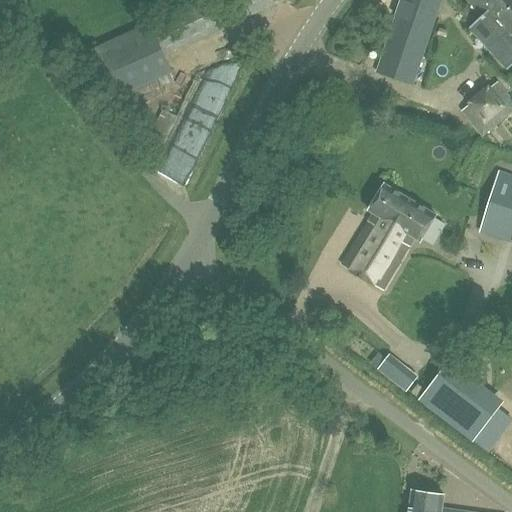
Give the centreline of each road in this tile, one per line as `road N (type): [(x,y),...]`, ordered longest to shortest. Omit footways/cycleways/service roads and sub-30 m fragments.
road 1 (unclassified): [(511,506),(187,260)]
road 2 (tertiary): [(187,260),(333,0)]
road 3 (tertiary): [(0,443),(97,367),(187,260)]
